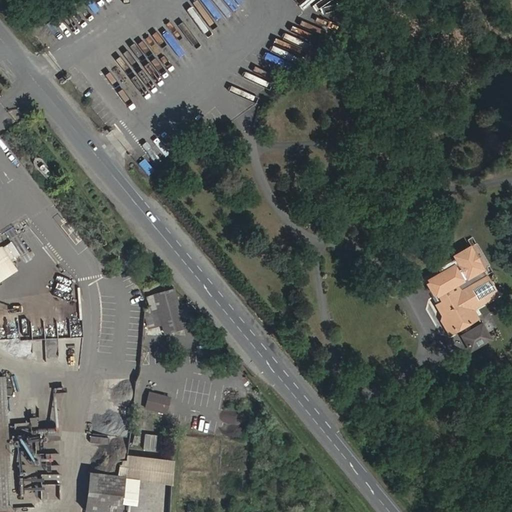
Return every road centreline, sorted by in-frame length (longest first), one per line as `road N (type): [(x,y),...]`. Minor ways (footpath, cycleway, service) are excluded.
road 1 (secondary): [(0,35),(388,511)]
road 2 (unknown): [(64,247),(94,299),(87,408),(67,511)]
road 3 (unknown): [(205,69),(325,246)]
road 4 (unknown): [(105,28),(27,68),(0,97)]
